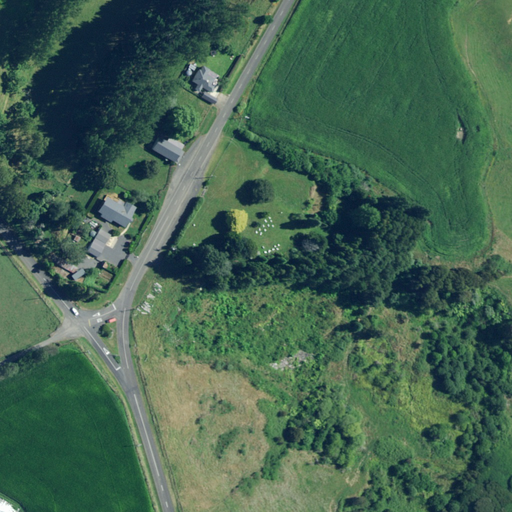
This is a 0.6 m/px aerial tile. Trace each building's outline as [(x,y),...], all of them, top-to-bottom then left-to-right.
[(208,69),(201,66),(199,70),(197,69),(191,82),(196,85),(193,90),(198,93),(201,87),(211,93),(215,87),(211,84),(214,79),(205,74),(208,69)] [(217,99),(204,91),(201,97),(214,105),(217,99)] [(178,145),(152,131),(145,144),(171,157),(178,145)] [(294,196),(277,186),(270,199),(276,202),(254,239),(265,246),(275,228),(291,237),(297,227),(281,218),(294,196)] [(122,206),(105,197),(97,212),(101,214),(100,217),(110,223),(111,220),(124,227),(136,207),(125,201),(122,206)] [(111,234),(100,228),(87,252),(98,257),(111,234)] [(76,269),(72,265),(68,271),(73,274),(76,269)]
